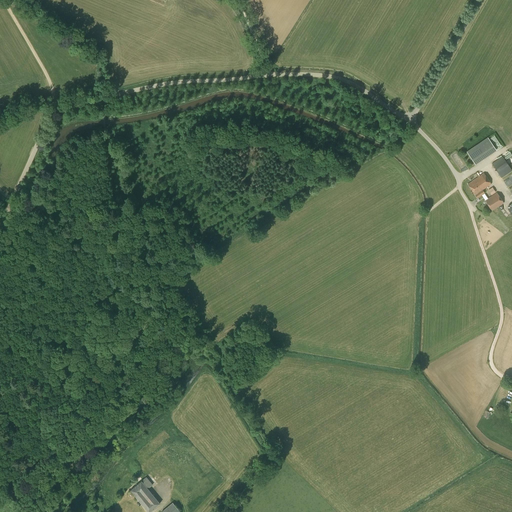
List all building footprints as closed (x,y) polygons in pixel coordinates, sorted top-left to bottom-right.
[(475,164),(496,150),(496,149),(487,137),(466,151),(475,164)] [(501,178),(511,170),(502,156),(492,163),(501,178)] [(477,198),(484,193),(482,190),(491,184),(483,173),(468,184),(477,198)] [(492,211),(504,203),(497,192),(485,200),(492,211)] [(148,511),(160,503),(148,489),(153,485),(146,477),(141,481),(130,490),(148,511)] [(160,511),(180,511),(181,511),(173,502),(161,511),(160,511)]
